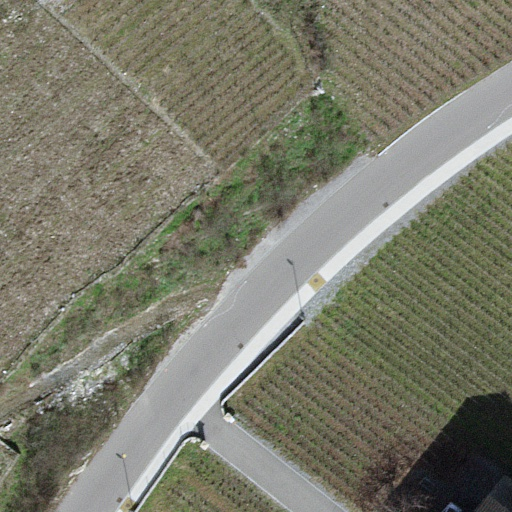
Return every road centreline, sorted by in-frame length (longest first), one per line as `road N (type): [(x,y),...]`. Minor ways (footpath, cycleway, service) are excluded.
road 1 (unclassified): [(511,96),(373,192),(217,345),(93,511)]
road 2 (unknown): [(189,427),(304,511)]
